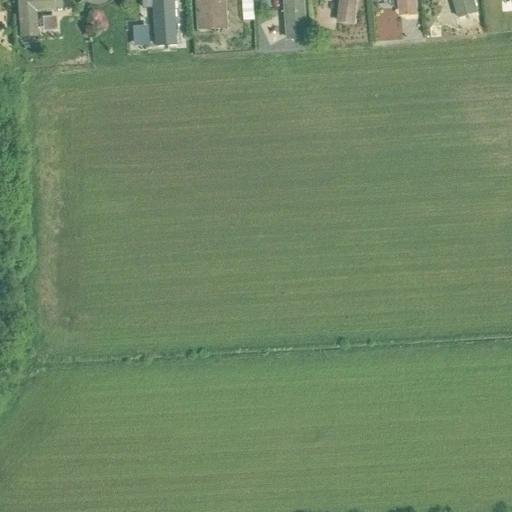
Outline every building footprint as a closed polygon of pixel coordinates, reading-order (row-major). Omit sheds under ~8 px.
[(16,0),(19,40),(37,39),(36,13),(56,12),(55,10),(62,10),(60,0),(16,0)] [(142,0),(143,11),(146,11),(153,10),(155,49),(178,48),(177,40),(174,0),(142,0)] [(196,0),(198,33),(229,31),(227,0),(196,0)] [(283,0),(287,43),(307,42),(304,0),(283,0)] [(339,0),(337,24),(357,26),(359,0),(339,0)] [(397,0),(399,18),(417,16),(416,0),(397,0)] [(452,0),(458,20),(478,15),(473,0),(452,0)] [(400,30),(401,42),(420,39),(418,27),(400,30)] [(55,47),(55,29),(40,29),(40,47),(55,47)]
